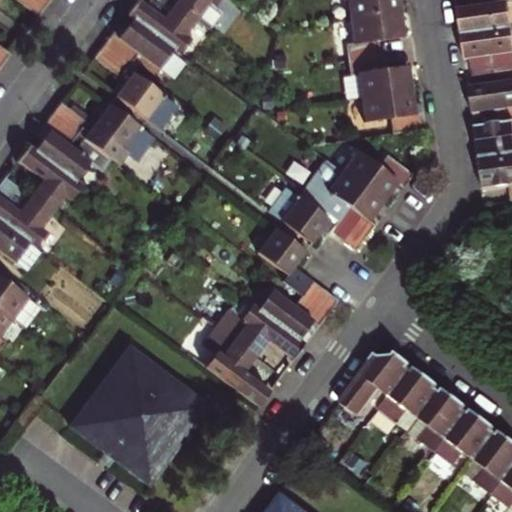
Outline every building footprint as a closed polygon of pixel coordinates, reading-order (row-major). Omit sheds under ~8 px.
[(18,0),(38,16),(48,3),(43,0),(18,0)] [(133,20),(180,55),(192,39),(185,34),(197,20),(174,3),(170,0),(150,0),(147,5),(140,0),(138,0),(127,15),(133,20)] [(176,0),(174,3),(197,20),(209,3),(216,8),(221,0),(176,0)] [(348,0),(351,19),(401,12),(400,1),(407,0),(406,0),(348,0)] [(459,10),(462,33),(511,26),(508,4),(511,2),(511,0),(484,0),(486,6),(459,10)] [(401,12),(351,19),(354,43),(346,44),(349,60),(381,56),(379,39),(405,36),(401,12)] [(112,35),(104,47),(136,70),(145,59),(165,74),(180,55),(133,20),(124,31),(118,39),(112,35)] [(462,33),(466,57),(492,53),(494,69),(511,66),(511,28),(511,26),(462,33)] [(118,27),(112,35),(118,39),(124,31),(118,27)] [(0,47),(0,66),(9,54),(0,47)] [(126,82),(136,70),(104,47),(94,59),(126,82)] [(363,98),(412,91),(409,69),(383,72),(381,56),(349,60),(351,76),(359,76),(363,98)] [(470,87),(474,113),(475,112),(511,107),(511,66),(494,69),(496,84),(470,87)] [(139,80),(122,102),(153,125),(161,131),(178,109),(139,80)] [(414,102),(412,91),(363,98),(366,122),(389,119),(391,134),(425,129),(421,101),(414,102)] [(154,140),(109,106),(88,134),(82,130),(87,123),(61,104),(51,116),(76,135),(83,140),(110,160),(118,167),(127,154),(138,162),(154,140)] [(480,159),(511,153),(511,107),(475,112),(477,129),(476,129),(480,159)] [(40,141),(32,151),(74,183),(89,163),(74,151),(68,147),(76,135),(51,116),(35,138),(40,141)] [(83,140),(74,151),(89,163),(101,172),(110,160),(83,140)] [(27,148),(17,162),(42,179),(29,196),(49,212),(62,195),(69,199),(78,186),(74,183),(32,151),(27,148)] [(511,153),(480,159),(485,189),(511,184),(511,153)] [(358,154),(343,174),(383,204),(391,193),(397,185),(403,190),(414,176),(387,156),(378,169),(358,154)] [(369,223),(383,204),(343,174),(324,160),(299,193),(338,222),(348,209),(361,219),(343,244),(356,253),(375,227),(369,223)] [(0,221),(26,242),(32,246),(43,232),(37,227),(49,212),(29,196),(5,178),(0,184),(0,221)] [(287,184),(267,211),(311,243),(317,235),(325,240),(330,234),(343,244),(361,219),(348,209),(338,222),(299,193),(287,184)] [(397,185),(391,193),(397,198),(403,190),(397,185)] [(375,215),(369,223),(375,227),(381,219),(375,215)] [(0,253),(12,261),(26,242),(0,221),(0,253)] [(295,266),(305,253),(275,230),(256,254),(286,277),(282,283),(301,296),(313,280),(295,266)] [(301,296),(292,308),(305,317),(325,289),(313,280),(301,296)] [(0,282),(0,310),(13,292),(0,282)] [(269,291),(255,310),(299,342),(311,326),(317,329),(339,300),(325,289),(305,317),(292,308),(269,291)] [(214,326),(256,357),(269,340),(295,359),(304,346),(299,342),(255,310),(243,301),(227,309),(214,326)] [(214,350),(202,366),(259,408),(270,393),(244,373),(256,357),(214,326),(202,342),(214,350)] [(311,326),(305,334),(311,337),(317,329),(311,326)] [(208,407),(128,348),(68,425),(147,486),(208,407)] [(511,441),(507,438),(505,441),(480,422),(482,419),(479,416),(457,400),(453,397),(450,400),(427,383),(429,379),(422,374),(415,368),(413,372),(400,363),(403,359),(397,355),(394,360),(382,359),(377,356),(373,362),(347,395),(346,398),(349,400),(340,413),(354,424),(380,389),(392,399),(381,413),(395,424),(406,409),(430,428),(419,442),(448,464),(460,449),(485,467),(474,482),(508,507),(511,501),(511,441)] [(306,511),(286,497),(274,511),(306,511)]
